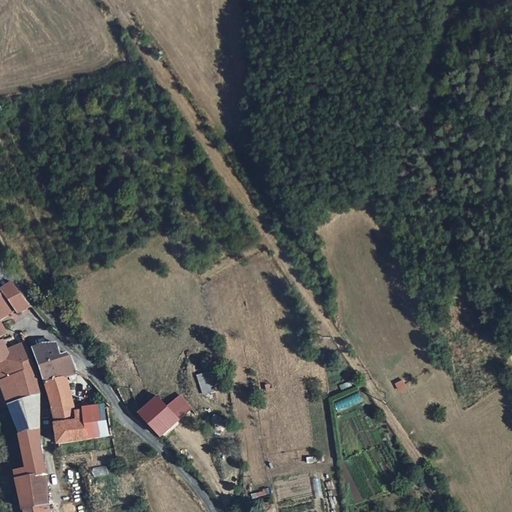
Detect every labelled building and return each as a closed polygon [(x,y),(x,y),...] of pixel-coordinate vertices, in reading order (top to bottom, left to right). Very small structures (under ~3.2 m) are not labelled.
[(0,292),(0,338),(8,333),(0,321),(16,310),(18,315),(31,306),(29,304),(21,293),(12,284),(0,292)] [(36,369),(29,352),(21,356),(13,359),(9,351),(5,340),(0,341),(0,405),(0,407),(5,406),(10,405),(41,397),(41,392),(36,369)] [(68,376),(80,372),(80,371),(77,364),(73,359),(68,354),(63,356),(58,344),(45,345),(36,351),(46,382),(68,376)] [(9,351),(13,359),(21,356),(17,347),(9,351)] [(195,376),(202,396),(216,392),(210,372),(195,376)] [(55,415),(78,412),(68,376),(46,382),(53,405),(55,415)] [(159,397),(167,406),(179,396),(165,379),(153,389),(159,397)] [(339,412),(362,401),(357,391),(334,403),(339,412)] [(190,419),(195,415),(179,396),(167,406),(159,397),(139,414),(160,438),(186,414),(190,419)] [(22,433),(41,427),(41,397),(10,405),(22,433)] [(60,442),(112,435),(109,408),(78,412),(79,422),(58,425),(60,442)] [(58,425),(79,422),(78,412),(55,415),(58,425)] [(22,433),(25,445),(41,442),(41,427),(22,433)] [(41,442),(25,445),(31,468),(19,471),(27,511),(45,511),(44,507),(52,505),(41,442)]
